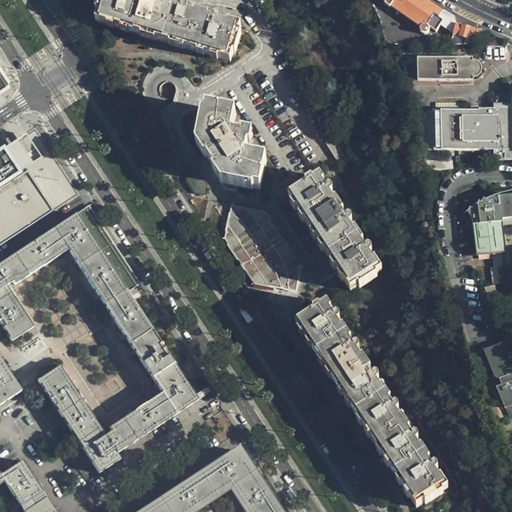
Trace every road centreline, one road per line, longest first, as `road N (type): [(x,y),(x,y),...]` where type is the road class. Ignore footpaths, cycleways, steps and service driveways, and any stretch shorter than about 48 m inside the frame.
road 1 (secondary): [(372,511),(77,63)]
road 2 (secondary): [(37,91),(314,511)]
